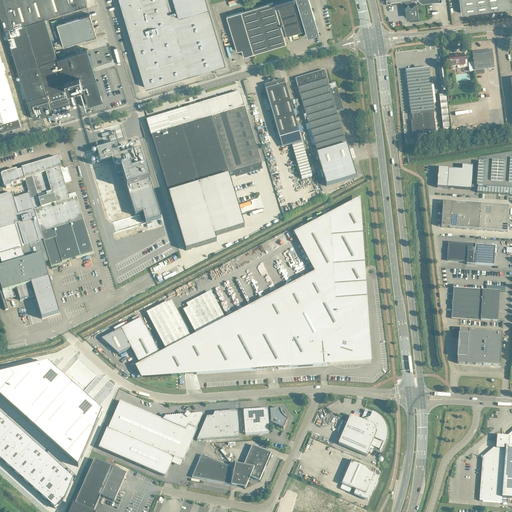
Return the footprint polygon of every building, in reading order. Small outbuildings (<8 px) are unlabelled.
[(0,0),(0,14),(5,30),(44,18),(87,5),(85,0),(0,0)] [(226,64),(206,0),(120,0),(123,7),(122,7),(123,13),(124,13),(132,39),(131,39),(145,88),(226,64)] [(319,34),(315,20),(308,0),(296,0),(297,3),(296,3),(294,0),(279,0),(273,2),(246,10),(241,12),(226,16),(237,51),(241,50),(243,56),(250,54),(286,44),(284,37),(303,31),(302,29),(303,29),(305,30),(307,37),(319,34)] [(417,4),(412,4),(411,0),(417,0),(422,3),(442,1),(441,0),(386,0),(386,2),(396,1),(404,0),(405,4),(407,6),(404,8),(405,8),(406,16),(409,19),(418,17),(418,18),(419,18),(417,4)] [(459,0),(461,14),(511,7),(510,0),(459,0)] [(96,36),(92,24),(90,14),(57,24),(63,46),(96,36)] [(103,101),(87,49),(57,58),(44,18),(5,30),(6,30),(33,118),(42,115),(42,116),(52,113),(51,108),(70,102),(68,95),(77,92),(84,90),(84,91),(84,92),(88,105),(88,104),(94,102),(94,103),(96,103),(96,101),(102,99),(102,101),(103,101)] [(473,62),(468,63),(469,71),(470,71),(474,71),(494,69),(492,54),(492,51),(472,53),(473,54),(472,54),(473,56),(473,62)] [(457,57),(449,58),(450,66),(450,67),(450,68),(451,68),(451,69),(452,69),(453,69),(454,69),(455,69),(455,68),(455,67),(455,66),(458,66),(458,68),(465,67),(465,65),(464,59),(464,57),(464,54),(457,55),(457,57)] [(0,131),(21,125),(1,58),(0,55),(0,131)] [(447,98),(432,99),(428,68),(406,71),(411,115),(412,114),(415,140),(451,134),(447,98)] [(356,177),(337,112),(343,110),(335,84),(329,86),(325,71),(295,79),(317,154),(316,154),(326,186),(356,177)] [(264,86),(268,100),(280,139),(299,133),(284,80),(264,86)] [(147,121),(163,173),(170,198),(186,251),(191,249),(217,242),(215,236),(245,227),(241,215),(238,204),(237,203),(232,187),(229,175),(232,174),(262,165),(245,107),(240,93),(240,94),(203,106),(185,111),(148,122),(147,121)] [(302,143),(292,146),(302,179),(305,178),(312,176),(302,143)] [(117,144),(96,150),(100,164),(112,160),(117,178),(123,176),(135,216),(143,214),(146,223),(161,218),(140,149),(120,155),(117,144)] [(12,193),(0,196),(0,292),(5,311),(8,310),(5,299),(4,297),(10,295),(10,298),(14,297),(12,290),(17,289),(20,301),(35,296),(42,319),(60,314),(49,279),(44,262),(45,262),(49,261),(52,270),(57,268),(56,266),(62,264),(62,263),(71,260),(75,259),(93,253),(83,221),(75,195),(69,197),(65,184),(72,182),(67,168),(64,169),(63,168),(62,168),(59,157),(31,166),(30,162),(21,165),(22,168),(22,170),(17,172),(16,170),(2,174),(2,175),(1,175),(1,176),(1,177),(5,189),(12,187),(12,185),(25,181),(29,194),(26,195),(14,198),(12,193)] [(471,190),(473,167),(462,166),(462,171),(449,170),(449,169),(438,169),(437,188),(447,189),(448,188),(471,190)] [(142,318),(121,328),(130,346),(140,364),(134,367),(140,378),(370,362),(364,271),(360,199),(294,234),(296,238),(314,273),(160,353),(142,318)] [(509,207),(472,204),(451,203),(443,202),(441,228),(449,228),(449,229),(470,230),(507,233),(509,207)] [(475,265),(494,266),(495,247),(476,246),(476,245),(455,243),(449,243),(448,251),(448,250),(447,250),(447,251),(447,253),(447,254),(447,253),(448,253),(447,261),(453,261),(465,262),(467,262),(467,265),(475,265)] [(453,306),(452,319),(498,322),(500,292),(454,289),(453,302),(452,302),(452,301),(452,306),(453,306)] [(500,367),(502,333),(502,332),(460,329),(457,364),(500,367)] [(48,364),(0,375),(0,397),(29,423),(34,428),(71,384),(63,377),(62,377),(59,373),(54,369),(50,366),(48,364)] [(71,384),(34,428),(44,437),(64,454),(78,467),(102,412),(98,408),(90,402),(85,397),(82,394),(71,384)] [(120,401),(108,429),(107,429),(99,448),(164,477),(164,476),(161,475),(170,456),(183,462),(197,429),(196,429),(202,415),(201,414),(200,415),(199,414),(198,415),(197,414),(196,415),(195,414),(194,416),(193,415),(192,416),(191,415),(189,416),(188,415),(186,417),(184,415),(184,416),(182,415),(182,416),(180,416),(179,417),(178,416),(177,417),(176,416),(175,417),(174,416),(173,417),(172,416),(171,417),(170,416),(169,418),(168,417),(167,418),(166,417),(163,420),(120,401)] [(280,409),(280,410),(270,410),(268,411),(268,409),(243,411),(245,435),(269,433),(269,424),(271,423),(271,424),(283,429),(287,420),(288,421),(288,420),(287,420),(286,419),(285,418),(284,417),(283,416),(282,415),(281,414),(281,412),(280,411),(280,410),(280,409)] [(373,415),(365,411),(364,411),(366,412),(362,421),(351,416),(338,444),(367,456),(372,445),(380,448),(379,451),(380,451),(384,442),(384,440),(385,439),(385,437),(385,436),(385,435),(385,433),(385,432),(385,430),(385,429),(385,427),(384,426),(383,425),(383,423),(382,422),(381,421),(380,420),(379,419),(378,418),(377,417),(376,416),(375,416),(373,415)] [(239,438),(237,412),(215,413),(213,417),(207,418),(197,441),(239,438)] [(6,419),(0,425),(0,429),(7,436),(15,427),(6,419)] [(15,427),(7,436),(16,444),(24,435),(15,427)] [(511,432),(507,437),(503,437),(497,436),(496,446),(483,457),(481,456),(481,457),(482,458),(479,501),(502,503),(502,498),(511,498),(511,432)] [(24,435),(16,444),(25,452),(33,443),(24,435)] [(7,436),(0,443),(0,459),(1,460),(16,444),(7,436)] [(316,446),(319,439),(314,436),(311,444),(316,446)] [(33,443),(25,452),(34,460),(42,451),(33,443)] [(16,444),(1,460),(10,468),(25,452),(16,444)] [(252,445),(243,467),(237,465),(235,464),(234,469),(234,472),(233,476),(248,482),(250,477),(259,481),(271,454),(252,445)] [(324,449),(314,472),(342,484),(342,485),(340,489),(350,493),(352,489),(356,490),(354,495),(368,502),(374,488),(375,488),(377,483),(377,482),(379,477),(374,475),(376,471),(352,461),(324,449)] [(42,451),(34,460),(43,468),(51,459),(42,451)] [(25,452),(10,468),(19,477),(34,460),(25,452)] [(233,476),(234,472),(231,471),(232,468),(201,455),(192,478),(231,485),(231,486),(236,487),(237,486),(245,487),(244,489),(246,489),(248,482),(233,476)] [(51,459),(43,468),(52,476),(60,467),(51,459)] [(34,460),(19,477),(28,485),(43,468),(34,460)] [(74,505),(71,511),(93,511),(101,494),(115,500),(127,474),(113,468),(94,460),(76,503),(75,505),(74,505)] [(60,467),(52,476),(61,485),(69,475),(60,467)] [(43,468),(28,485),(37,493),(52,476),(43,468)] [(69,475),(61,485),(68,491),(73,479),(69,475)] [(52,476),(37,493),(46,501),(61,485),(52,476)] [(307,495),(312,484),(305,481),(300,492),(307,495)] [(61,485),(46,501),(55,509),(65,499),(68,491),(61,485)]
